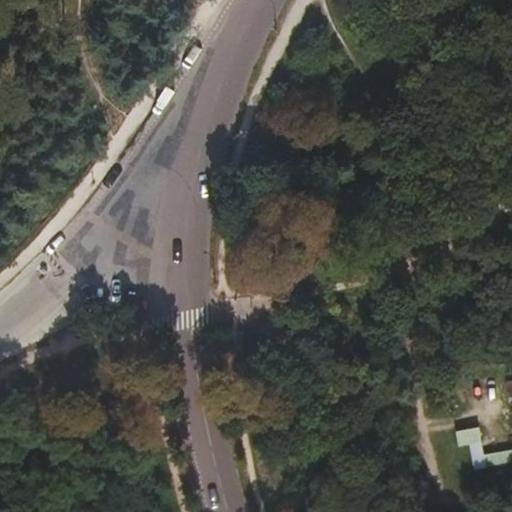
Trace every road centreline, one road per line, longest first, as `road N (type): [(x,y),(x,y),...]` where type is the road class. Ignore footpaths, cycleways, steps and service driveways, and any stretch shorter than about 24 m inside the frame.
road 1 (track): [(511,201),(452,245),(402,268),(190,318)]
road 2 (tertiary): [(222,511),(190,318),(186,217)]
road 3 (track): [(231,309),(375,404),(419,425),(453,423)]
road 4 (tertiary): [(258,0),(218,87),(186,217)]
